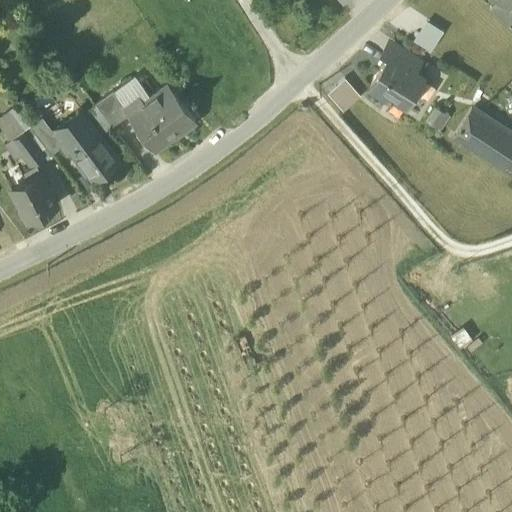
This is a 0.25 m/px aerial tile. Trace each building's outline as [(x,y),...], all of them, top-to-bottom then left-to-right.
[(495,0),(489,7),(508,26),(511,21),(511,7),(508,4),(507,5),(500,0),(495,0)] [(443,31),(426,20),(413,40),(430,51),(443,31)] [(390,56),(414,71),(421,60),(390,41),(381,54),(388,59),(390,56)] [(394,98),(406,105),(423,77),(414,71),(390,56),(388,59),(369,88),(391,102),(394,98)] [(135,75),(114,90),(129,111),(150,95),(135,75)] [(327,93),(343,111),(360,95),(345,78),(327,93)] [(127,112),(152,145),(176,128),(178,131),(194,119),(167,83),(150,95),(129,111),(127,112)] [(96,104),(111,124),(127,112),(129,111),(114,90),(96,104)] [(0,126),(9,138),(29,124),(14,105),(0,116),(0,126)] [(450,116),(434,106),(425,121),(441,131),(450,116)] [(453,138),(511,175),(511,134),(508,132),(504,139),(473,119),(477,113),(471,109),(453,138)] [(508,132),(477,113),(473,119),(504,139),(508,132)] [(65,152),(70,148),(69,146),(93,128),(82,114),(54,135),(53,136),(58,143),(65,152)] [(39,116),(29,124),(9,138),(5,141),(11,149),(17,145),(31,163),(48,150),(58,143),(53,136),(54,135),(39,116)] [(116,159),(93,128),(69,146),(70,148),(92,177),(116,159)] [(26,215),(28,219),(56,204),(39,172),(11,187),(21,206),(19,208),(23,217),(26,215)]
